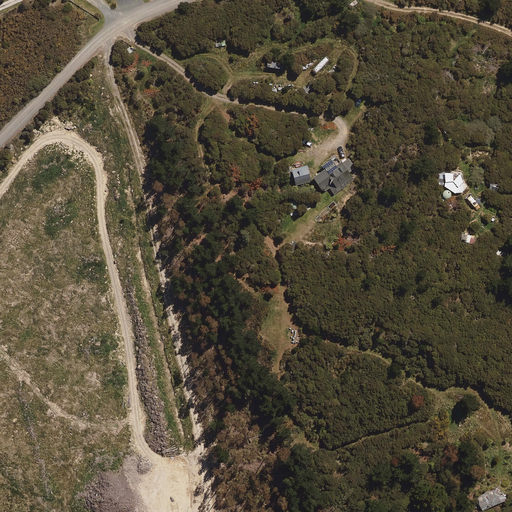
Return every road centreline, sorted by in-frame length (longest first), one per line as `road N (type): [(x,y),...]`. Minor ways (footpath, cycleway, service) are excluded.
road 1 (track): [(174,496),(206,490),(200,450),(140,154),(102,40)]
road 2 (track): [(137,422),(93,155),(68,139),(49,139),(0,188)]
road 3 (tertiary): [(0,143),(116,28),(173,0)]
road 4 (track): [(0,354),(58,409),(101,420)]
